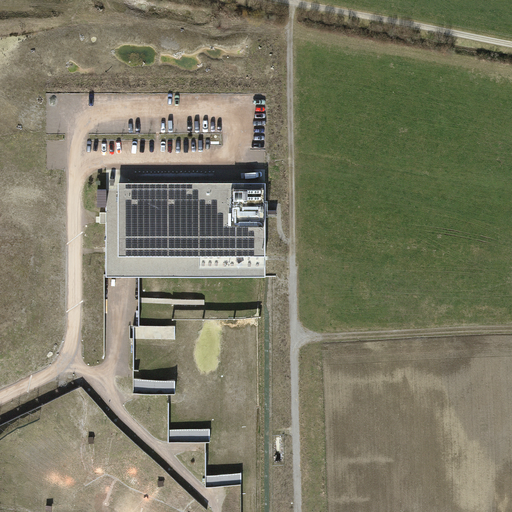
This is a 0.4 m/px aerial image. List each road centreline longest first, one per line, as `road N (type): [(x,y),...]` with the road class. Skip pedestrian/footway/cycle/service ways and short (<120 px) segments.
road 1 (track): [(0,397),(45,375),(67,353),(75,330),(73,111),(236,109),(237,160)]
road 2 (track): [(290,0),(298,511)]
road 3 (track): [(511,44),(285,0)]
road 4 (track): [(67,353),(217,502),(217,511)]
road 5 (track): [(295,338),(511,328)]
road 6 (track): [(237,160),(74,161)]
